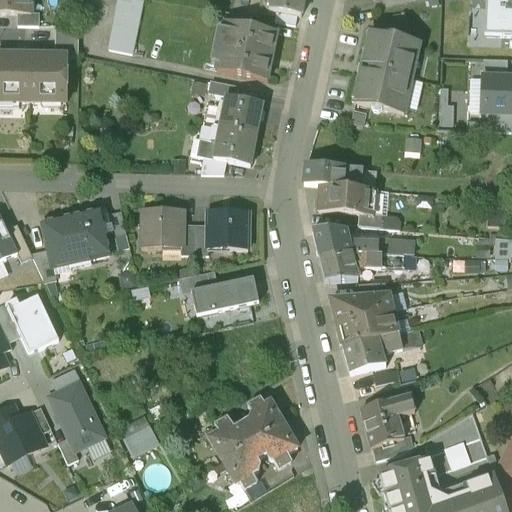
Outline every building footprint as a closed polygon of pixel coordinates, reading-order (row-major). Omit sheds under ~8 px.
[(0,0),(0,18),(17,18),(31,19),(31,18),(31,0),(0,0)] [(143,0),(117,0),(108,53),(131,57),(143,0)] [(256,0),(262,1),(259,13),(276,16),(297,20),(301,20),(304,0),(256,0)] [(511,4),(499,4),(485,3),(484,40),(511,40),(511,4)] [(297,20),(276,16),(274,26),(295,30),(297,20)] [(31,19),(17,18),(17,30),(39,31),(39,18),(31,18),(31,19)] [(276,38),(225,28),(216,74),(267,84),(276,38)] [(78,32),(55,31),(54,59),(66,59),(66,61),(78,61),(78,32)] [(387,42),(369,38),(368,40),(373,41),(371,53),(365,57),(358,88),(362,94),(359,106),(354,105),(354,107),(371,111),(371,112),(372,112),(373,115),(379,117),(381,114),(382,114),(382,113),(404,118),(419,49),(398,44),(397,43),(395,39),(391,38),(388,41),(387,41),(387,42)] [(30,59),(0,58),(0,106),(29,107),(30,59)] [(54,59),(30,59),(29,107),(65,107),(66,61),(66,59),(54,59)] [(507,65),(483,64),(481,117),(511,118),(511,82),(507,82),(507,65)] [(238,91),(211,85),(209,97),(225,100),(236,102),(238,91)] [(236,102),(225,100),(219,132),(256,139),(262,108),(236,102)] [(256,139),(219,132),(213,163),(226,166),(250,171),(256,139)] [(213,163),(202,165),(201,180),(224,179),(226,166),(213,163)] [(344,172),(305,169),(303,189),(319,190),(342,192),(343,182),(344,172)] [(360,173),(344,172),(343,182),(359,183),(360,173)] [(342,192),(319,190),(317,215),(358,219),(373,220),(373,219),(375,195),(342,192)] [(184,215),(143,214),(142,253),(162,253),(162,250),(181,250),(181,254),(183,254),(183,231),(184,215)] [(249,216),(209,215),(208,231),(208,254),(209,254),(209,251),(227,251),(227,255),(248,255),(249,216)] [(82,227),(67,230),(65,224),(43,229),(49,255),(52,272),(53,271),(53,268),(88,260),(89,264),(109,259),(100,216),(80,220),(82,227)] [(121,216),(110,219),(115,242),(126,240),(121,216)] [(373,220),(358,219),(357,231),(380,232),(381,220),(373,219),(373,220)] [(0,267),(18,259),(0,222),(0,267)] [(195,231),(183,231),(183,254),(181,254),(181,261),(195,261),(195,231)] [(208,231),(195,231),(195,261),(209,261),(209,254),(208,254),(208,231)] [(345,233),(312,234),(318,261),(351,258),(349,249),(345,233)] [(403,248),(375,246),(375,248),(377,248),(376,259),(381,259),(404,259),(403,248)] [(375,248),(350,248),(349,249),(351,258),(376,259),(377,248),(375,248)] [(49,255),(31,259),(45,289),(56,286),(53,271),(52,272),(49,255)] [(351,258),(318,261),(324,287),(357,284),(354,272),(351,258)] [(376,259),(351,258),(354,272),(381,272),(381,259),(376,259)] [(404,259),(381,259),(381,272),(404,271),(404,259)] [(214,277),(179,284),(182,299),(191,297),(191,296),(217,291),(214,277)] [(217,291),(191,296),(191,297),(196,321),(259,308),(253,283),(217,291)] [(384,287),(358,288),(359,302),(388,300),(384,287)] [(359,302),(331,304),(337,330),(338,330),(392,317),(388,300),(359,302)] [(5,310),(20,342),(29,360),(59,345),(38,302),(20,310),(17,304),(5,310)] [(0,326),(10,347),(20,342),(5,310),(0,312),(0,326)] [(392,317),(338,330),(343,352),(397,338),(392,317)] [(0,326),(0,355),(1,358),(12,353),(10,347),(0,326)] [(407,336),(398,338),(403,353),(411,351),(410,346),(407,336)] [(397,338),(343,352),(350,379),(385,370),(381,354),(386,353),(387,357),(403,353),(398,338),(397,338)] [(208,362),(199,366),(207,383),(216,379),(208,362)] [(51,386),(57,398),(78,388),(72,375),(51,386)] [(219,386),(207,393),(212,401),(224,395),(219,386)] [(57,398),(49,402),(68,442),(57,448),(68,469),(78,464),(75,457),(105,442),(78,388),(57,398)] [(410,399),(381,407),(380,403),(369,406),(370,410),(359,413),(371,453),(372,453),(404,444),(404,442),(398,421),(415,416),(410,399)] [(262,402),(248,410),(252,417),(251,418),(250,424),(243,429),(253,447),(284,429),(270,406),(266,409),(262,402)] [(13,411),(0,417),(0,453),(7,469),(45,450),(40,438),(50,433),(40,413),(19,423),(13,411)] [(471,417),(423,445),(423,446),(423,447),(427,462),(429,462),(435,479),(426,482),(427,486),(432,489),(435,498),(443,502),(456,497),(461,499),(466,497),(463,489),(493,478),(471,417)] [(145,419),(118,430),(131,459),(158,447),(145,419)] [(235,433),(228,422),(216,429),(220,436),(209,443),(222,465),(253,447),(243,429),(235,433)] [(216,429),(205,436),(209,443),(220,436),(216,429)] [(284,429),(253,447),(261,461),(266,458),(270,464),(273,464),(278,473),(291,465),(287,458),(297,451),(284,429)] [(511,511),(511,439),(493,478),(504,511),(511,511)] [(404,444),(372,453),(375,465),(396,459),(412,451),(409,440),(404,442),(404,444)] [(253,447),(222,465),(236,488),(240,486),(244,493),(257,485),(253,478),(258,474),(260,470),(256,464),(261,461),(253,447)] [(456,497),(443,502),(435,498),(432,489),(427,486),(426,482),(435,479),(429,462),(427,462),(411,467),(411,469),(378,479),(387,511),(504,511),(493,478),(463,489),(466,497),(461,499),(456,497)]
